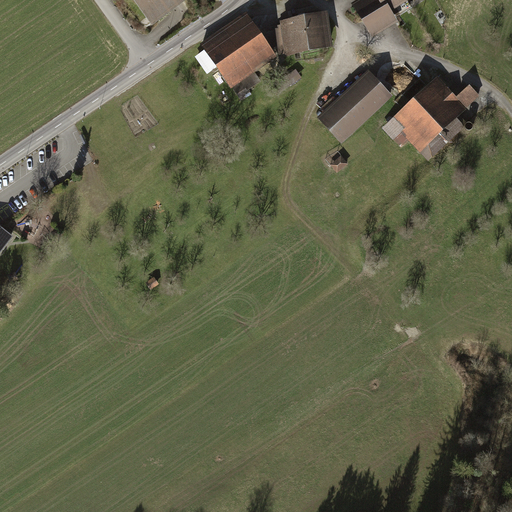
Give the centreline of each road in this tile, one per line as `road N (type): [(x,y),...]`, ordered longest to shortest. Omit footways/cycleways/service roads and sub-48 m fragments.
road 1 (track): [(405,327),(312,236),(285,193),(319,97)]
road 2 (secondary): [(0,166),(148,66)]
